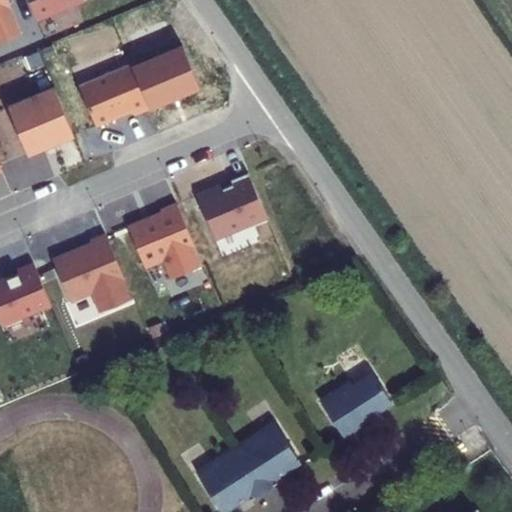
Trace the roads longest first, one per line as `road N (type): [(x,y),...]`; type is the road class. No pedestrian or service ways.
road 1 (residential): [(511,445),(278,108)]
road 2 (residential): [(0,225),(278,108)]
road 3 (residential): [(278,108),(201,0)]
